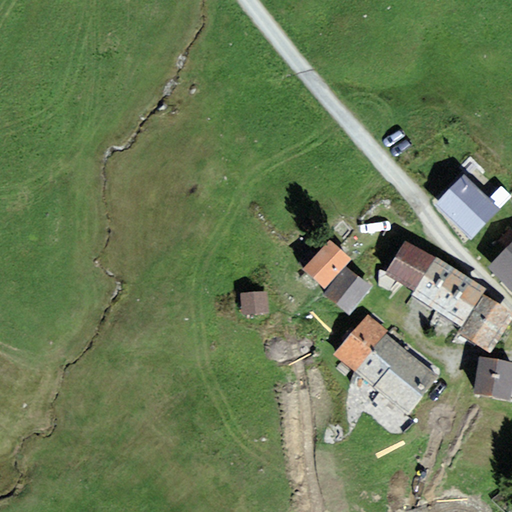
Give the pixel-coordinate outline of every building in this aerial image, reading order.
[(511,220),(473,184),(446,212),(485,249),(511,220)] [(361,264),(341,248),(316,277),(335,294),(361,264)] [(511,346),(511,308),(416,250),(395,285),(473,333),(469,340),(503,361),(511,346)] [(511,263),(501,274),(511,286),(511,263)] [(380,293),(355,274),(336,298),(360,317),(380,293)] [(272,295),(246,298),(248,320),(274,317),(272,295)] [(450,384),(369,323),(342,358),(423,420),(450,384)] [(511,370),(493,367),(487,400),(511,404),(511,370)]
